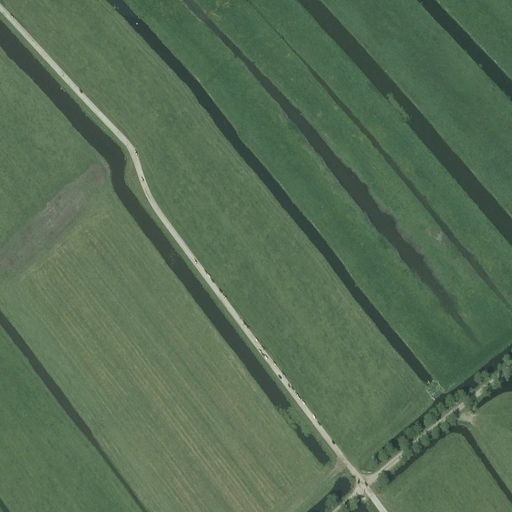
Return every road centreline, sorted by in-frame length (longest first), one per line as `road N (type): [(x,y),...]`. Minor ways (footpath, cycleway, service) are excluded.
road 1 (track): [(364,486),(153,205),(124,142),(0,9)]
road 2 (track): [(335,511),(511,368)]
